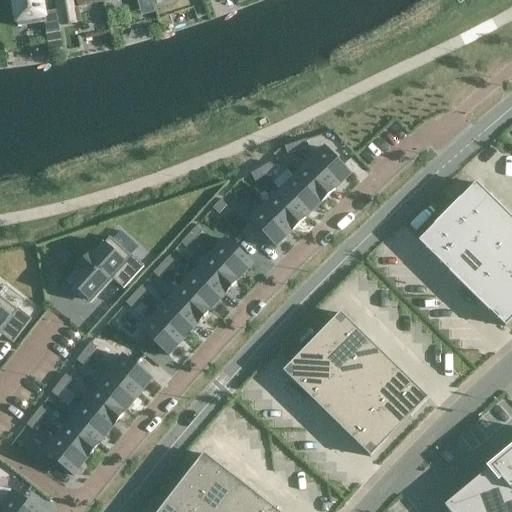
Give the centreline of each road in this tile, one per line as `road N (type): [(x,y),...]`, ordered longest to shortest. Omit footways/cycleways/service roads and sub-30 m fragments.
road 1 (unclassified): [(115,511),(458,148)]
road 2 (residential): [(76,503),(229,333),(419,143)]
road 3 (residential): [(511,367),(367,511)]
